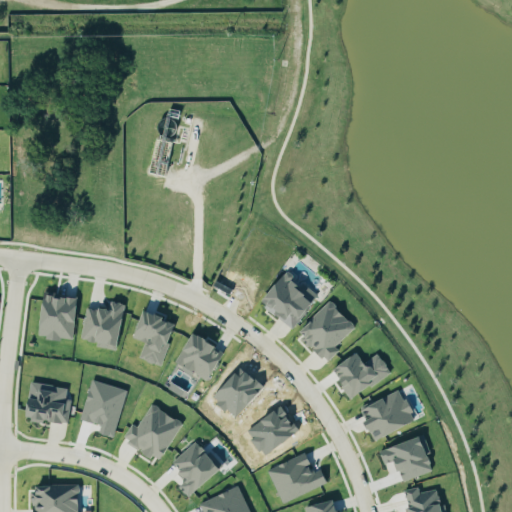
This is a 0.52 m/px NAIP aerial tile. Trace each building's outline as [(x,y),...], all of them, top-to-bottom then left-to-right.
[(297,328),(322,298),(291,273),(266,303),(297,328)] [(43,338),(76,342),(81,299),(47,295),(43,338)] [(90,308),(84,340),(100,343),(99,348),(120,351),(128,305),(114,302),(113,312),(90,308)] [(338,347),(359,329),(335,302),(301,333),(330,364),(342,352),(338,347)] [(148,342),(142,359),(164,367),(179,323),(147,312),(137,339),(148,342)] [(228,354),(196,334),(179,362),(211,382),(228,354)] [(71,388),(34,384),(30,420),(71,425),(74,400),(69,400),(71,388)] [(377,442),(420,424),(409,400),(406,401),(403,393),(364,410),(377,442)] [(141,428),(135,425),(125,441),(163,463),(186,424),(154,405),(141,428)] [(224,469),(198,442),(174,465),(190,481),(182,488),(193,499),(224,469)] [(81,511),(82,485),(37,484),(36,511),(81,511)] [(339,511),(337,501),(309,508),(310,511),(339,511)]
